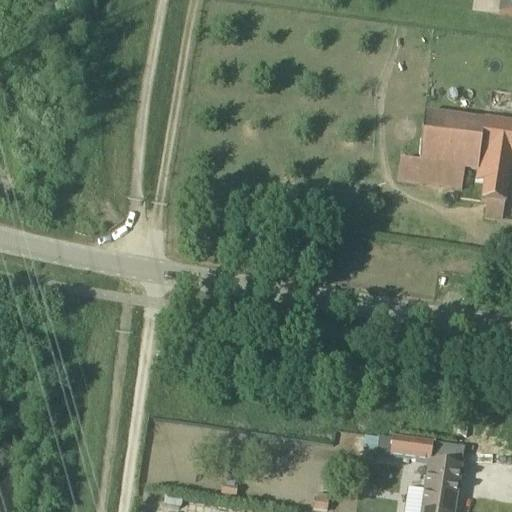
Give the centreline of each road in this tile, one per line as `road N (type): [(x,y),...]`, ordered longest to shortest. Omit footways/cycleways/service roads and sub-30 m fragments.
road 1 (unclassified): [(511,336),(156,275)]
road 2 (unclassified): [(125,511),(156,275)]
road 3 (unclassified): [(156,275),(0,243)]
